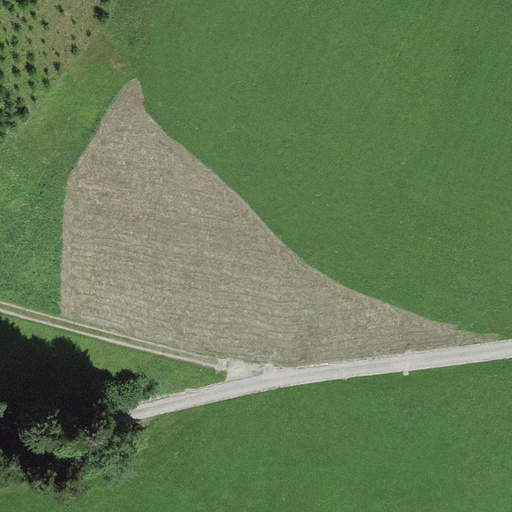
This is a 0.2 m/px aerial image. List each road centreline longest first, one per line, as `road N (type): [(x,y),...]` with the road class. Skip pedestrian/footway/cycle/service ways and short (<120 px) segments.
road 1 (track): [(0,462),(253,390),(511,346)]
road 2 (track): [(253,390),(220,371),(0,311)]
